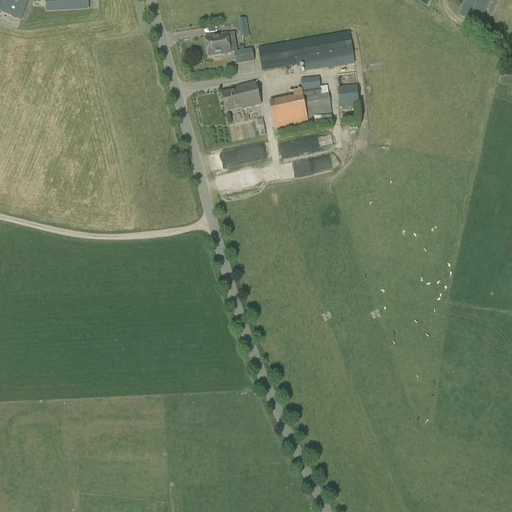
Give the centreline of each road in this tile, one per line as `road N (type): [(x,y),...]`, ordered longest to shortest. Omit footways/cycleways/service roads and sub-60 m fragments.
road 1 (unclassified): [(325,511),(242,329),(153,0)]
road 2 (track): [(0,218),(88,236),(211,224)]
